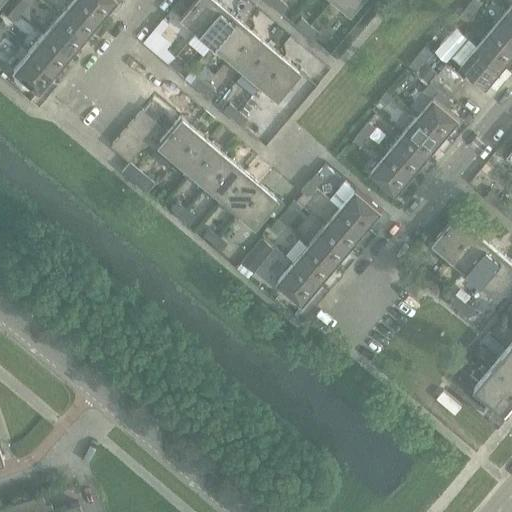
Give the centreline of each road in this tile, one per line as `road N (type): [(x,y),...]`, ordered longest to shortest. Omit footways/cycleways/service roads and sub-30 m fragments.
road 1 (residential): [(242,511),(0,309)]
road 2 (residential): [(370,295),(375,261),(511,101)]
